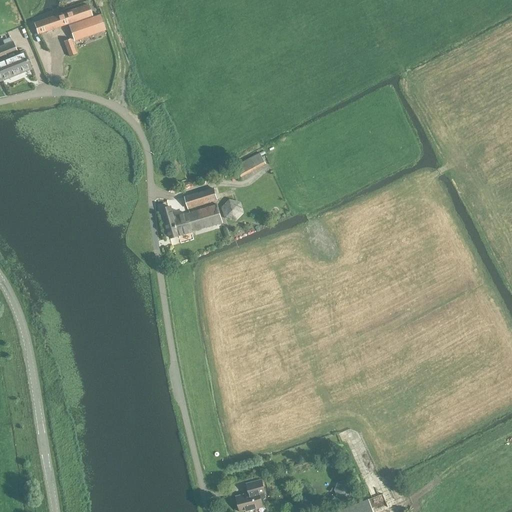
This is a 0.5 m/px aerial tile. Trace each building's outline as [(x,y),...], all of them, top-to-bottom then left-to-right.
[(34,23),(38,34),(69,24),(75,41),(104,31),(99,14),(92,16),(88,5),(34,23)] [(4,45),(0,46),(0,74),(2,79),(30,68),(23,52),(7,59),(6,55),(15,51),(15,50),(12,42),(11,42),(9,38),(2,41),(4,45)] [(65,40),(68,55),(77,53),(73,38),(65,40)] [(257,154),(250,158),(232,168),(238,179),(257,169),(263,165),(257,154)] [(218,200),(214,188),(185,197),(188,209),(218,200)] [(220,208),(234,222),(247,211),(233,196),(220,208)] [(217,204),(173,217),(171,207),(162,210),(170,238),(222,222),(217,204)] [(333,484),(341,499),(354,493),(347,477),(333,484)] [(240,511),(246,510),(246,511),(254,511),(256,511),(255,508),(263,506),(264,504),(262,496),(264,496),(264,492),(261,480),(246,484),(249,494),(236,497),(239,511),(240,511)] [(371,511),(368,503),(345,511),(371,511)]
